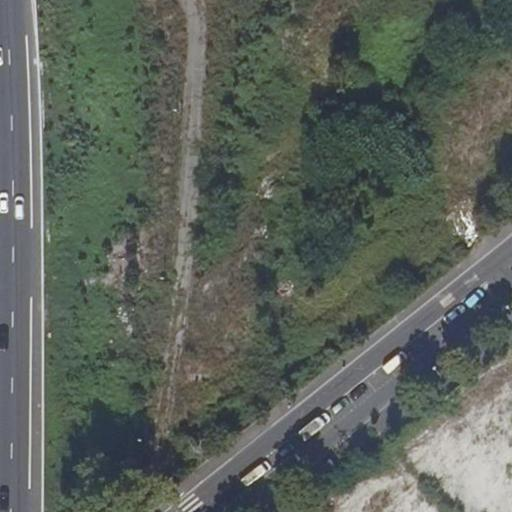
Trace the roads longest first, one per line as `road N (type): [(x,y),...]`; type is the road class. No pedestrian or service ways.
road 1 (motorway): [(1,511),(0,47)]
road 2 (secondary): [(235,511),(511,292)]
